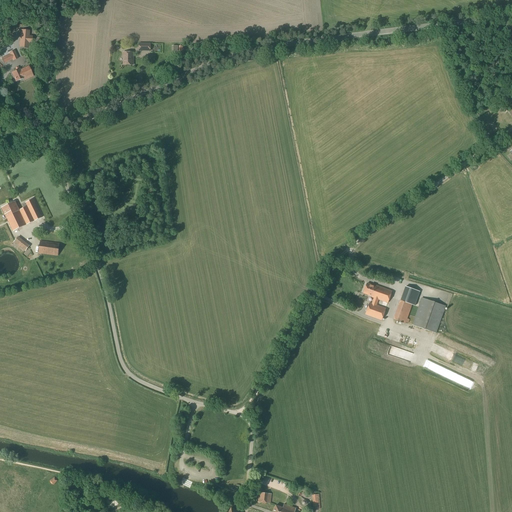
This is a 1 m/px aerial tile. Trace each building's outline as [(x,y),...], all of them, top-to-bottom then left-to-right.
[(21,31),(20,44),(19,47),(28,47),(28,43),(31,43),(31,40),(32,36),(29,36),(29,31),(21,31)] [(150,51),(150,43),(138,43),(138,51),(150,51)] [(14,50),(9,53),(9,54),(12,60),(13,61),(18,59),(14,50)] [(133,65),(133,53),(123,53),(123,65),(133,65)] [(12,60),(9,54),(1,58),(4,63),(12,60)] [(23,72),(20,73),(19,70),(18,67),(15,68),(16,71),(12,73),(16,81),(22,78),(23,80),(32,76),(29,68),(23,71),(23,72)] [(511,94),(510,95),(509,95),(505,97),(504,95),(497,99),(500,106),(505,103),(508,109),(511,106),(511,94)] [(19,210),(17,207),(15,202),(2,208),(13,231),(26,225),(42,218),(33,199),(22,204),(22,205),(24,208),(19,210)] [(28,252),(32,245),(19,237),(15,244),(28,252)] [(58,256),(59,243),(40,241),(38,254),(58,256)] [(375,287),(367,284),(364,294),(372,296),(371,297),(373,298),(372,303),(369,303),(365,315),(382,321),(386,309),(377,305),(378,300),(388,303),(392,291),(375,286),(375,287)] [(400,301),(412,305),(415,306),(420,292),(405,286),(400,301)] [(436,334),(446,306),(421,298),(412,325),(436,334)] [(408,323),(409,320),(407,320),(412,305),(400,301),(393,320),(406,324),(406,323),(408,323)] [(271,504),(272,494),(259,492),(258,502),(271,504)] [(313,509),(320,509),(319,494),(312,495),(313,509)]
